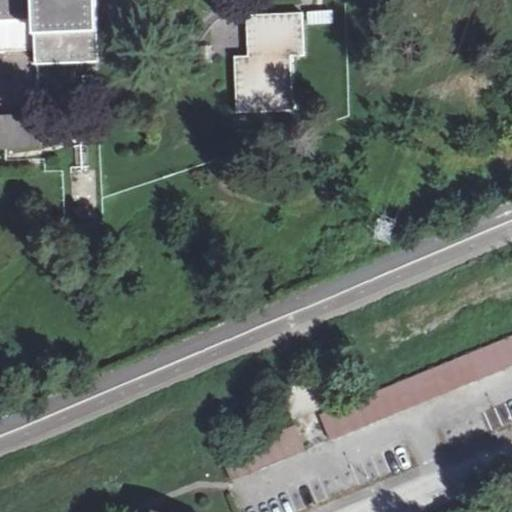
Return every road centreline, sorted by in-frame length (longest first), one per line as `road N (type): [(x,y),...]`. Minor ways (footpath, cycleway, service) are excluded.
road 1 (residential): [(0,425),(511,209)]
road 2 (residential): [(511,459),(382,511)]
